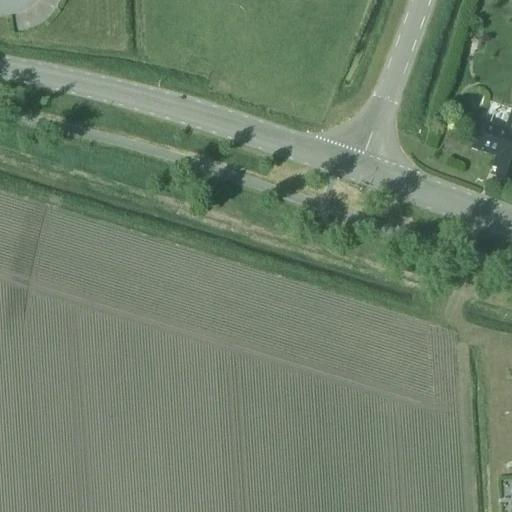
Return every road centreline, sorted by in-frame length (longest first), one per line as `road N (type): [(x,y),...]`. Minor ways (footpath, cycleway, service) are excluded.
road 1 (secondary): [(360,169),(206,119),(0,70)]
road 2 (tertiary): [(360,169),(422,0)]
road 3 (secondary): [(511,223),(360,169)]
